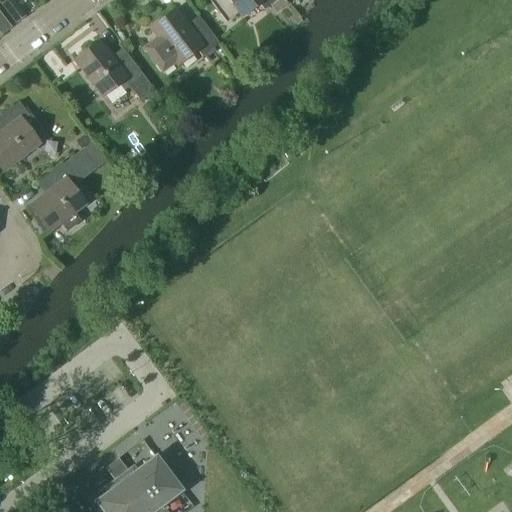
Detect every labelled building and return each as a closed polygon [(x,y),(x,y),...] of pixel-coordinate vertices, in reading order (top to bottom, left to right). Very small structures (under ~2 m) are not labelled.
[(13,0),(5,0),(0,3),(15,24),(26,16),(13,0)] [(241,17),(258,4),(263,10),(276,0),(209,0),(226,22),(238,13),(241,17)] [(177,64),(196,50),(201,57),(219,44),(197,17),(188,24),(176,8),(150,28),(157,38),(144,48),(162,72),(175,62),(177,64)] [(11,27),(0,12),(0,33),(1,35),(11,27)] [(101,97),(118,84),(124,91),(128,87),(141,103),(154,92),(122,48),(112,56),(100,40),(74,60),(101,97)] [(4,113),(12,124),(0,132),(0,168),(2,171),(39,144),(31,134),(39,127),(29,114),(28,115),(18,103),(4,113)] [(85,134),(74,143),(80,150),(91,141),(85,134)] [(43,195),(29,206),(49,232),(60,223),(66,231),(79,221),(73,213),(85,204),(71,185),(77,180),(75,179),(72,175),(70,172),(69,171),(68,169),(64,164),(50,174),(57,185),(43,195)] [(166,511),(161,505),(180,490),(155,457),(135,472),(128,471),(114,482),(113,489),(96,502),(103,511),(102,511),(166,511)]
